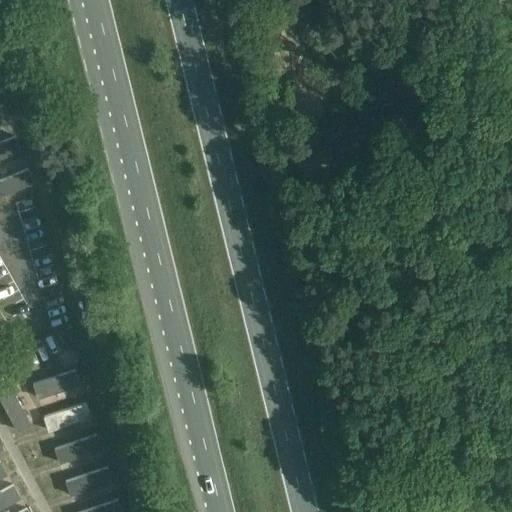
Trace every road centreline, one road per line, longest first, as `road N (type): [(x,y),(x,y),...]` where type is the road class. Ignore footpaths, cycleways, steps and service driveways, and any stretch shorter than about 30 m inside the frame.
road 1 (primary): [(301,511),(174,0)]
road 2 (primary): [(93,0),(219,511)]
